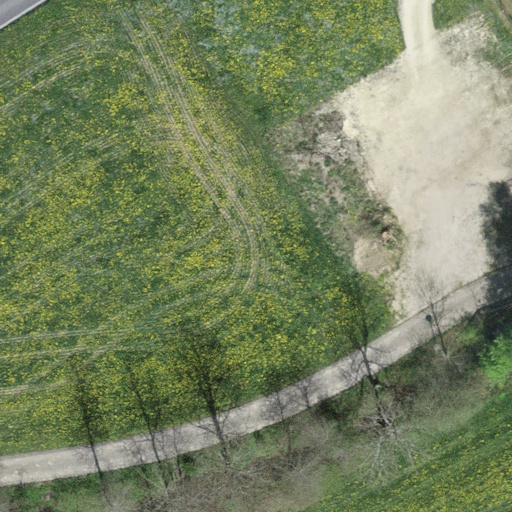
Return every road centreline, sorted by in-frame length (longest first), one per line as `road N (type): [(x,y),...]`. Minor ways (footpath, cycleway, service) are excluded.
road 1 (track): [(0,472),(230,424),(324,384),(511,280)]
road 2 (track): [(472,297),(421,39),(421,0)]
